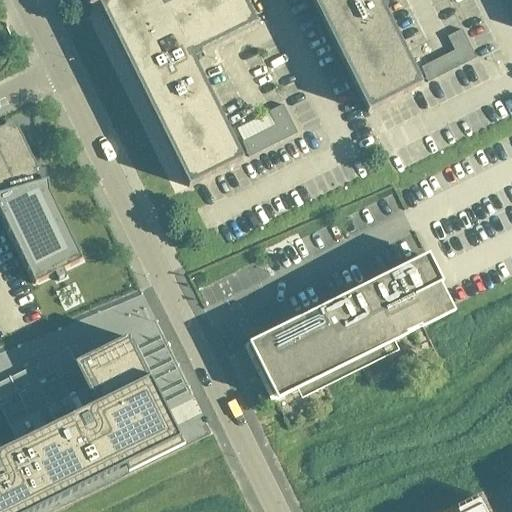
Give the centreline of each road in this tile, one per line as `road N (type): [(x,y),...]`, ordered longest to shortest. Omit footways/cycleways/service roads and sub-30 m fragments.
road 1 (unclassified): [(278,511),(58,64)]
road 2 (unknown): [(165,283),(0,365)]
